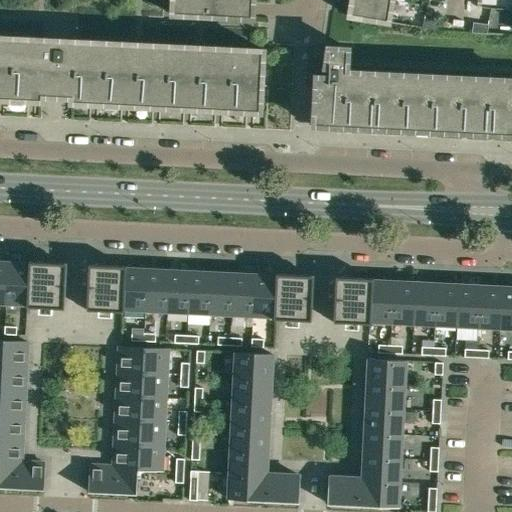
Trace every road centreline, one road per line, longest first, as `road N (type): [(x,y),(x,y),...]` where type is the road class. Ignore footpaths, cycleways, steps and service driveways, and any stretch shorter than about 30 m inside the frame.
road 1 (residential): [(0,230),(488,253),(505,213)]
road 2 (residential): [(505,213),(443,171),(0,148)]
road 3 (secondary): [(505,213),(0,187)]
road 4 (residential): [(479,511),(483,359)]
road 5 (residential): [(140,511),(0,504)]
